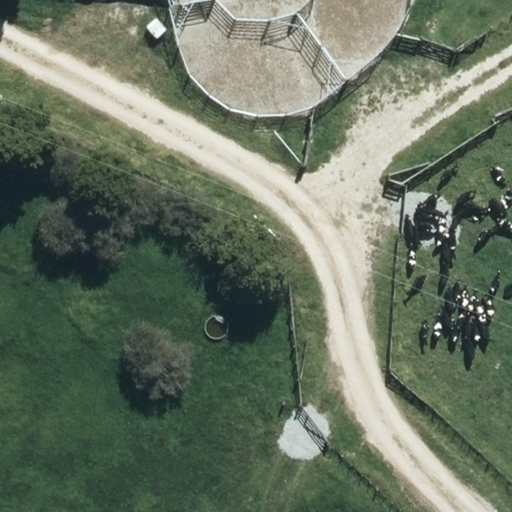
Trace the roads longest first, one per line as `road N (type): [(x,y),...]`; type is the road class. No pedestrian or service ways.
road 1 (track): [(511,60),(416,119),(370,161),(278,174),(163,140),(0,45)]
road 2 (track): [(326,167),(352,249),(354,340),(377,423),(470,511)]
